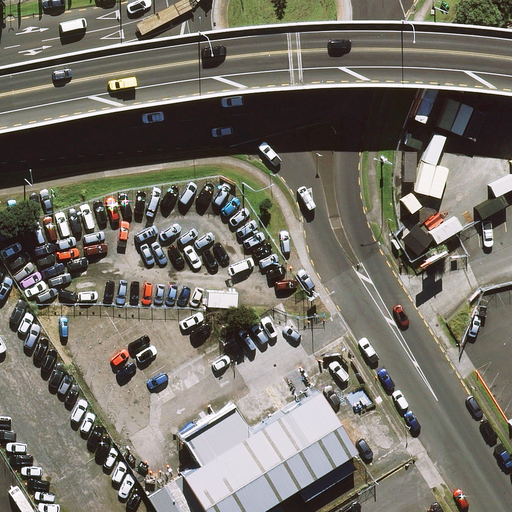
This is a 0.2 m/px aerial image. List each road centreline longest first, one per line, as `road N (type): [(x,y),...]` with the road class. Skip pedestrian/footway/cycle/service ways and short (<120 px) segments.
road 1 (trunk): [(511,55),(282,47),(0,92)]
road 2 (secondary): [(266,108),(0,153)]
road 3 (unclassified): [(377,298),(501,511)]
road 4 (unclassified): [(355,75),(346,180),(377,298)]
road 5 (unclassified): [(377,298),(330,255),(307,173),(270,109)]
road 6 (secondary): [(0,48),(135,20),(178,0)]
road 7 (secondary): [(266,108),(240,101),(199,57),(194,0)]
